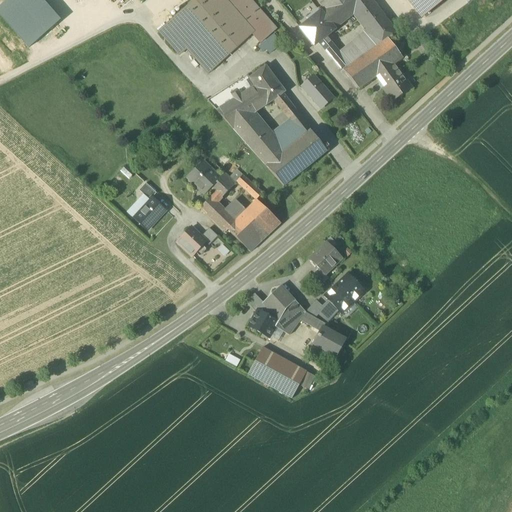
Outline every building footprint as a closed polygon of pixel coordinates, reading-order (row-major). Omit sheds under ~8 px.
[(34,0),(7,0),(0,6),(0,11),(31,48),(57,25),(34,0)] [(186,49),(208,74),(253,35),(260,44),(276,30),(249,0),(193,0),(158,32),(178,56),(186,49)] [(316,0),(324,10),(335,0),(316,0)] [(397,33),(371,0),(335,0),(324,10),(320,13),(334,30),(353,16),(364,31),(377,48),(388,40),(397,33)] [(406,0),(421,18),(444,0),(406,0)] [(318,43),(325,52),(333,46),(326,37),(334,30),(320,13),(318,10),(306,19),(308,22),(300,29),(308,39),(310,38),(316,45),(318,43)] [(364,31),(343,51),(354,63),(377,48),(364,31)] [(262,45),(269,54),(281,45),(273,36),(262,45)] [(402,59),(388,40),(377,48),(354,63),(342,71),(359,90),(379,76),(394,65),(402,59)] [(332,60),(342,71),(354,63),(343,51),(332,60)] [(379,76),(383,81),(398,71),(394,65),(379,76)] [(274,101),(283,112),(290,105),(283,95),(285,93),(266,67),(249,78),(249,79),(266,106),(274,101)] [(381,90),(390,103),(411,89),(398,71),(383,81),(387,86),(381,90)] [(216,112),(233,130),(255,114),(266,106),(249,79),(249,78),(247,76),(238,81),(246,93),(216,112)] [(301,87),(320,109),(332,99),(314,77),(301,87)] [(208,101),(216,112),(246,93),(238,81),(208,101)] [(297,113),(290,105),(283,112),(289,120),(297,113)] [(292,123),(303,137),(310,131),(297,113),(289,120),(292,123)] [(233,130),(265,167),(283,152),(273,139),(255,114),(233,130)] [(292,123),(273,139),(283,152),(303,137),(292,123)] [(326,152),(310,131),(303,137),(283,152),(265,167),(283,187),(326,152)] [(187,179),(204,196),(206,193),(208,191),(213,195),(218,190),(212,185),(218,179),(219,181),(225,175),(224,173),(219,178),(202,162),(187,179)] [(236,170),(229,178),(233,182),(234,181),(236,182),(242,176),(236,170)] [(201,209),(206,215),(217,204),(237,183),(236,182),(234,181),(233,182),(229,178),(225,175),(219,181),(218,179),(212,185),(218,190),(213,195),(199,209),(200,210),(201,209)] [(242,176),(236,182),(237,183),(256,200),(262,194),(242,176)] [(143,195),(149,201),(152,198),(152,199),(156,194),(145,184),(138,192),(143,195)] [(126,213),(133,219),(145,206),(145,205),(149,201),(143,195),(126,213)] [(133,219),(147,232),(154,224),(153,223),(165,211),(152,199),(152,198),(149,201),(145,205),(145,206),(133,219)] [(224,211),(235,221),(245,211),(235,200),(224,211)] [(280,224),(256,200),(245,211),(235,221),(224,232),(224,233),(225,233),(225,232),(227,230),(250,253),(280,224)] [(206,215),(212,221),(223,210),(217,204),(206,215)] [(224,211),(223,210),(212,221),(224,232),(235,221),(224,211)] [(176,243),(191,257),(205,242),(206,242),(201,237),(191,228),(176,243)] [(205,242),(209,246),(217,237),(209,228),(201,237),(206,242),(205,242)] [(319,270),(325,276),(332,269),(330,267),(335,263),(340,258),(327,244),(317,253),(309,260),(319,270)] [(222,245),(217,250),(224,257),(229,252),(222,245)] [(312,276),(321,286),(329,279),(325,276),(319,270),(312,276)] [(347,275),(336,286),(353,303),(364,293),(347,275)] [(263,303),(262,304),(279,322),(278,323),(275,328),(289,336),(300,321),(306,314),(305,314),(280,286),(263,303)] [(341,314),(353,303),(336,286),(328,293),(330,295),(327,297),(326,296),(325,297),(328,301),(338,311),(341,314)] [(246,303),(256,313),(257,311),(262,303),(262,304),(263,303),(254,294),(246,303)] [(328,301),(322,307),(321,307),(323,309),(318,315),(327,323),(338,311),(328,301)] [(315,319),(318,315),(323,309),(321,307),(322,307),(316,302),(305,314),(306,314),(315,319)] [(257,311),(278,323),(279,322),(262,304),(262,303),(257,311)] [(261,334),(269,339),(275,328),(278,323),(257,311),(256,313),(248,327),(261,334)] [(313,345),(336,358),(346,341),(323,329),(325,325),(315,319),(306,314),(300,321),(320,332),(313,345)] [(248,375),(292,399),(299,386),(306,373),(262,349),(248,375)] [(226,361),(237,367),(241,360),(230,354),(226,361)] [(299,386),(307,390),(314,377),(306,373),(299,386)]
